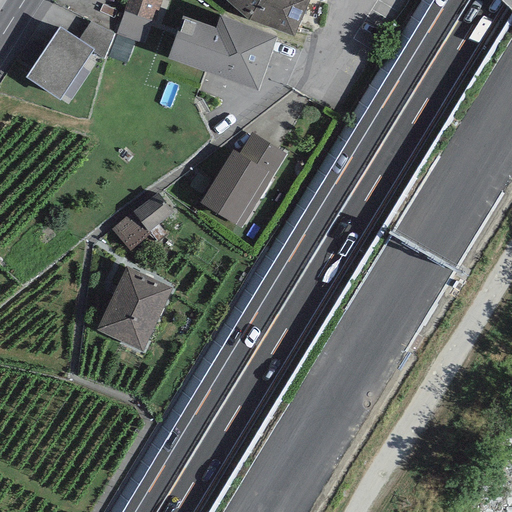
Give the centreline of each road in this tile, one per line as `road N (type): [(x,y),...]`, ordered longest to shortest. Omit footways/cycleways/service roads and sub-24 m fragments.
road 1 (motorway): [(473,0),(161,511)]
road 2 (motorway): [(258,511),(511,95)]
road 3 (track): [(511,248),(348,511)]
